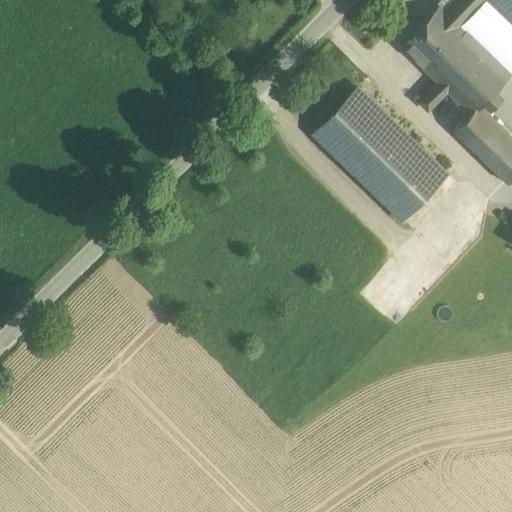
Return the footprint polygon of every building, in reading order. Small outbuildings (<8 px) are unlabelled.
[(511,176),(511,135),(479,104),(511,69),(511,24),(487,0),(481,0),(459,23),(420,64),(437,81),(447,90),(469,112),(453,129),(507,181),(511,176)] [(452,0),(444,9),(459,23),(481,0),(452,0)] [(511,0),(487,0),(511,24),(511,0)] [(438,4),(400,44),(420,64),(459,23),(444,9),(438,4)] [(437,81),(418,100),(428,110),(447,90),(437,81)] [(445,172),(358,88),(313,134),(400,218),(445,172)]
